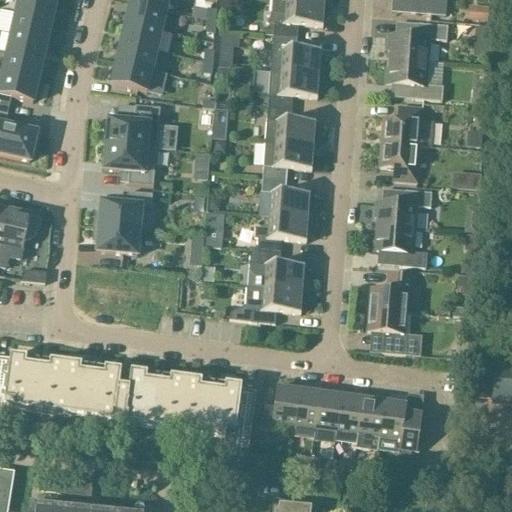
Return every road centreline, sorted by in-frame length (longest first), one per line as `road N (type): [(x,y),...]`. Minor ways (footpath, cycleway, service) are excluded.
road 1 (residential): [(64,199),(60,312),(68,329),(327,368)]
road 2 (residential): [(327,368),(354,0)]
road 3 (residential): [(99,0),(64,199)]
